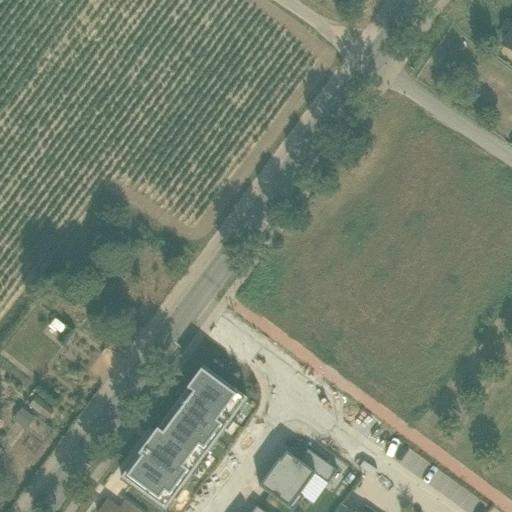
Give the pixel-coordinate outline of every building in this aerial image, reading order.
[(203,369),(201,372),(236,398),(217,424),(222,428),(204,452),(199,449),(183,469),(188,473),(170,498),(165,495),(159,503),(127,479),(141,459),(138,457),(121,480),(164,511),(165,511),(247,401),(203,369)] [(157,431),(138,457),(141,459),(127,479),(159,503),(165,495),(170,498),(188,473),(183,469),(199,449),(204,452),(222,428),(217,424),(236,398),(201,372),(186,391),(192,396),(163,435),(157,431)] [(55,410),(36,397),(29,407),(47,420),(55,410)] [(35,419),(21,408),(12,420),(26,431),(35,419)] [(391,438),(383,452),(433,482),(442,468),(391,438)] [(298,463),(314,475),(327,484),(337,471),(308,450),(298,463)] [(314,475),(298,463),(285,453),(259,488),(288,510),(314,475)] [(107,501),(98,511),(139,511),(125,501),(119,509),(107,501)]
